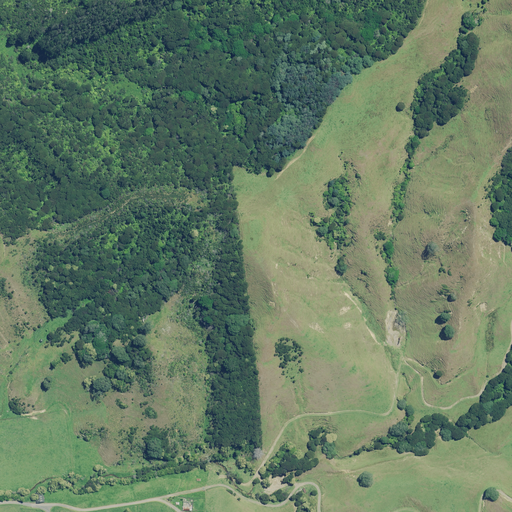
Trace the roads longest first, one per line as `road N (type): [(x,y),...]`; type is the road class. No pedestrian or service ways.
road 1 (track): [(211,486),(220,476),(252,480),(298,416),(389,413),(399,343)]
road 2 (track): [(320,511),(311,482),(277,505),(218,484),(156,498)]
road 3 (track): [(0,502),(93,509),(156,498)]
